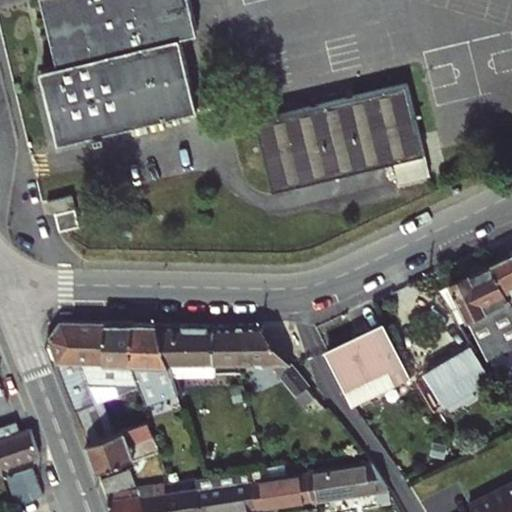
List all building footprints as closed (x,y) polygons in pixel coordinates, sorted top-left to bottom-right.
[(40,0),(58,64),(41,68),(61,141),(198,103),(179,29),(197,24),(190,0),(40,0)] [(402,74),(254,118),(274,188),(422,145),(402,74)] [(81,222),(73,193),(48,199),(51,210),(60,208),(64,227),(81,222)] [(511,255),(493,264),(509,298),(511,302),(511,255)] [(511,302),(509,298),(493,264),(440,288),(475,348),(511,331),(511,302)] [(77,408),(96,403),(82,362),(105,363),(105,322),(64,320),(52,338),(77,408)] [(119,409),(126,430),(152,421),(148,406),(152,405),(133,364),(134,322),(105,322),(105,363),(118,363),(129,390),(121,393),(126,407),(119,409)] [(184,408),(180,394),(172,370),(157,323),(134,322),(133,364),(152,405),(161,402),(165,414),(184,408)] [(208,325),(157,323),(172,370),(180,394),(194,390),(187,365),(218,364),(217,325),(208,325)] [(262,323),(217,325),(218,364),(294,364),(263,325),(262,323)] [(329,352),(355,405),(412,378),(386,326),(329,352)] [(483,361),(475,348),(429,372),(444,400),(491,373),(483,361)] [(312,386),(296,366),(282,376),(297,396),(301,394),(306,402),(316,395),(310,387),(312,386)] [(77,408),(90,443),(126,430),(119,409),(100,414),(96,403),(77,408)] [(126,430),(90,443),(100,471),(136,457),(133,447),(158,438),(152,421),(126,430)] [(0,438),(0,462),(2,468),(32,457),(42,454),(32,428),(22,431),(0,438)] [(258,480),(262,507),(315,500),(311,472),(310,461),(270,467),(256,469),(258,480)] [(348,467),(311,472),(315,500),(390,489),(372,463),(355,466),(355,461),(348,462),(348,467)] [(45,495),(35,466),(9,475),(13,484),(16,493),(20,504),(45,495)] [(102,478),(107,493),(138,488),(132,469),(102,478)] [(171,482),(148,486),(149,496),(193,489),(192,484),(197,483),(196,478),(171,482)] [(206,482),(197,483),(203,511),(230,511),(262,507),(258,480),(207,488),(206,482)] [(478,511),(476,511),(511,511),(511,482),(474,502),(478,511)] [(149,496),(148,486),(143,487),(146,511),(203,511),(197,483),(192,484),(193,489),(149,496)] [(13,484),(6,486),(9,495),(16,493),(13,484)] [(114,511),(146,511),(143,487),(138,488),(107,493),(114,511)]
